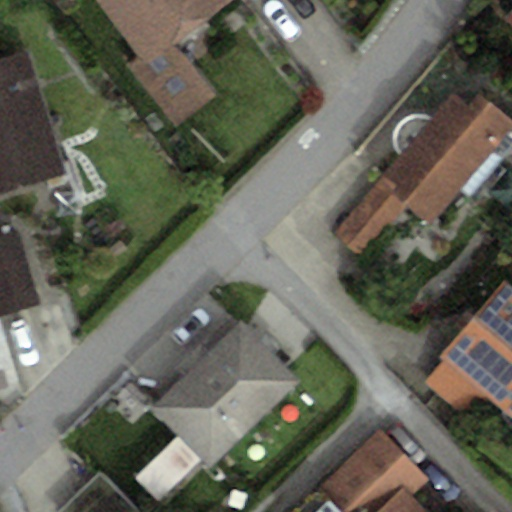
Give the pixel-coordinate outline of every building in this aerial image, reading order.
[(213,98),(175,48),(236,2),(234,0),(96,0),(141,58),(128,69),(174,128),(213,98)] [(25,52),(0,59),(0,193),(63,174),(25,52)] [(408,206),(430,225),(511,131),(511,122),(480,95),(469,107),(453,94),(431,119),(426,118),(423,117),(415,117),(407,119),(402,122),(397,127),(395,133),(394,141),(396,151),(400,155),(378,180),(408,206)] [(408,206),(378,180),(332,233),(361,259),(376,243),(408,206)] [(20,234),(0,240),(0,320),(42,307),(20,234)] [(511,288),(503,281),(439,357),(445,362),(482,394),(511,420),(511,288)] [(239,325),(150,410),(210,473),(299,387),(239,325)] [(482,394),(445,362),(424,385),(461,417),(482,394)] [(412,500),(430,484),(381,430),(320,486),(344,511),(380,511),(403,492),(412,500)] [(137,511),(102,473),(58,511),(137,511)] [(423,511),(412,500),(403,492),(380,511),(423,511)]
